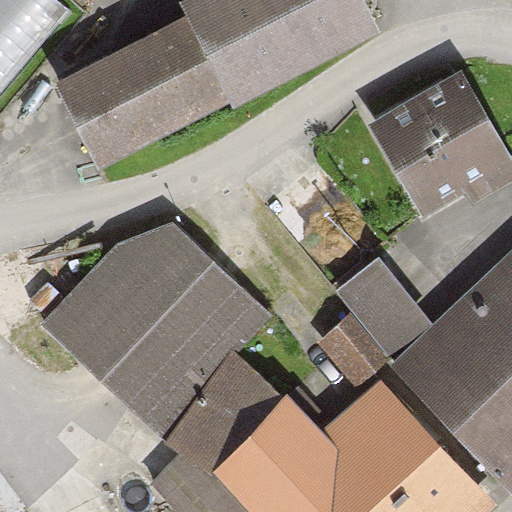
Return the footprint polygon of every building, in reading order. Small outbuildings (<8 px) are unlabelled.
[(156,0),(166,17),(52,77),(94,157),(219,91),(228,108),(371,33),(353,0),(156,0)] [(511,147),(462,58),(368,110),(421,206),(464,183),(470,194),(511,170),(511,147)] [(117,243),(33,328),(149,434),(274,317),(166,226),(117,243)] [(380,244),(336,285),(511,478),(511,234),(435,304),(380,244)] [(141,471),(177,511),(489,511),(499,504),(336,319),(308,344),(357,400),(308,443),(234,359),(149,434),(164,451),(141,471)]
